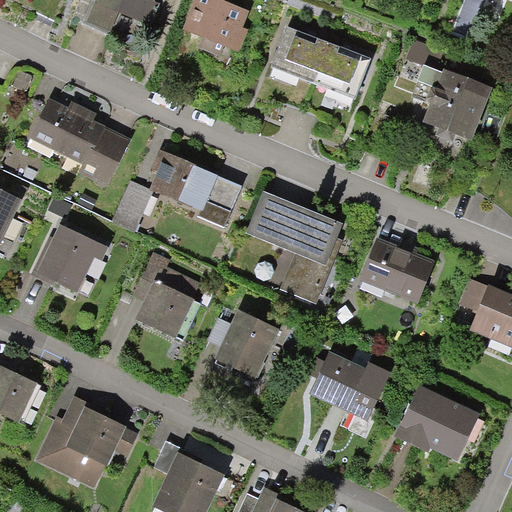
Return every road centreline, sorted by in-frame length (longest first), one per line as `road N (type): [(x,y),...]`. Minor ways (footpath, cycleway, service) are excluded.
road 1 (residential): [(511,253),(191,122),(0,32)]
road 2 (residential): [(386,511),(0,325)]
